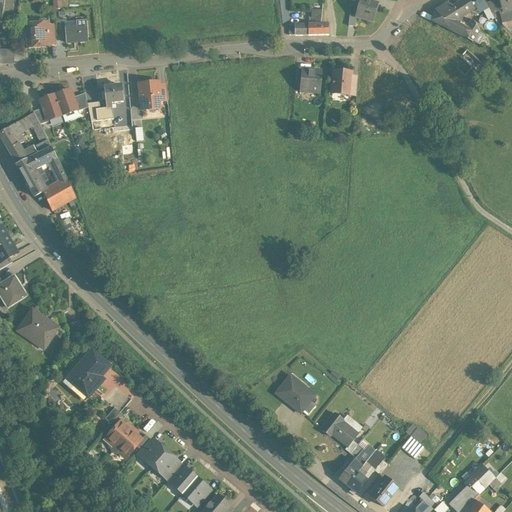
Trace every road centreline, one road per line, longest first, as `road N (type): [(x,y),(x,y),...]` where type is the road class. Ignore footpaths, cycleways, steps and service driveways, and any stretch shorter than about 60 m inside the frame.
road 1 (secondary): [(341,511),(78,275),(0,163)]
road 2 (residential): [(0,76),(159,55),(377,41),(403,12),(441,0)]
road 3 (track): [(377,41),(478,207),(511,230)]
road 4 (track): [(511,362),(427,468)]
